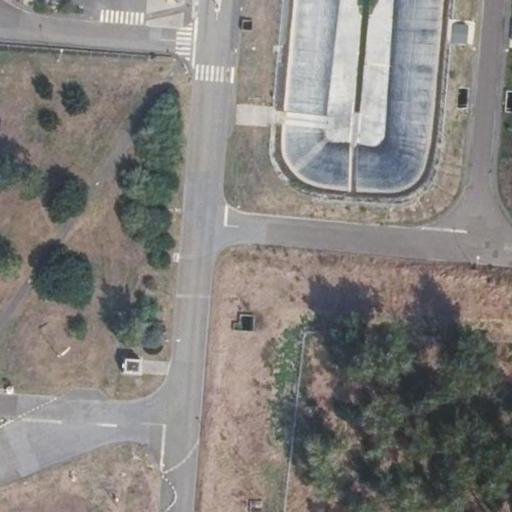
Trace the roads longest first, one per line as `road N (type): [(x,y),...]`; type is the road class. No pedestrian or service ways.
road 1 (unclassified): [(199,229),(511,251)]
road 2 (unclassified): [(180,511),(199,229)]
road 3 (unknown): [(480,247),(496,0)]
road 4 (unclassified): [(199,229),(217,0)]
